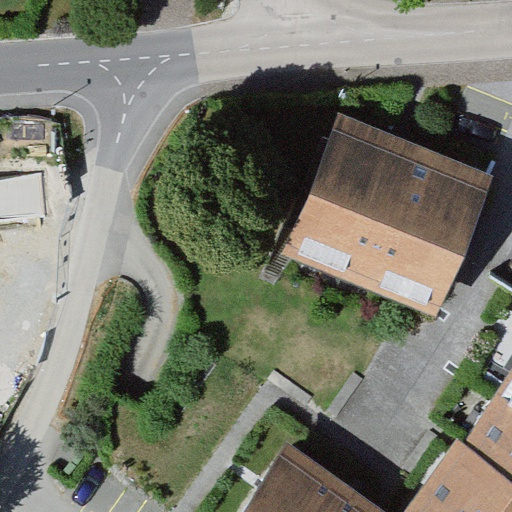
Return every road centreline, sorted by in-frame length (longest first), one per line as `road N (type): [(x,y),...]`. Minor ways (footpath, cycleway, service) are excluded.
road 1 (residential): [(0,484),(63,338),(137,64)]
road 2 (residential): [(137,64),(346,38)]
road 3 (tertiary): [(346,38),(511,33)]
road 4 (residential): [(0,72),(137,64)]
